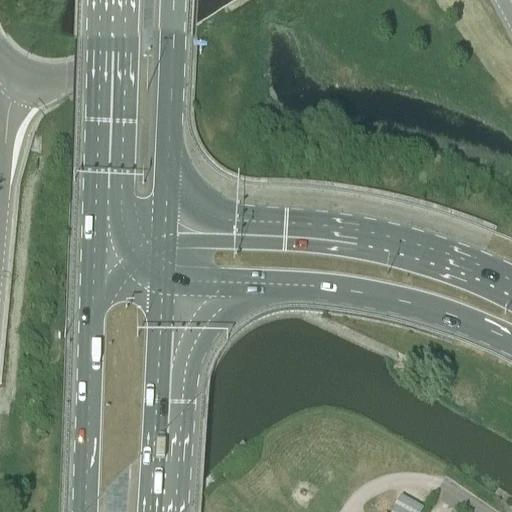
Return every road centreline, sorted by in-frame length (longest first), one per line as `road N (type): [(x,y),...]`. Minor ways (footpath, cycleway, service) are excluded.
road 1 (secondary): [(160,281),(355,291),(447,314),(511,341)]
road 2 (secondary): [(511,290),(387,245),(163,222)]
road 3 (primary): [(93,250),(83,511)]
road 4 (primary): [(101,0),(93,250)]
road 5 (primary): [(149,511),(160,281)]
road 6 (primary): [(163,222),(175,0)]
road 7 (unclassified): [(20,81),(71,78),(197,0)]
